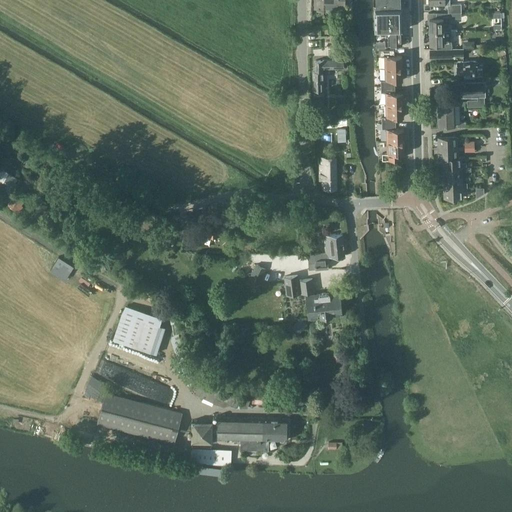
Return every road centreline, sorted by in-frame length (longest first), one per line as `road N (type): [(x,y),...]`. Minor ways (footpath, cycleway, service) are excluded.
road 1 (track): [(0,404),(67,420),(123,293),(0,219)]
road 2 (unclassified): [(364,203),(316,195),(305,182),(302,0)]
road 3 (secondary): [(419,196),(414,0)]
